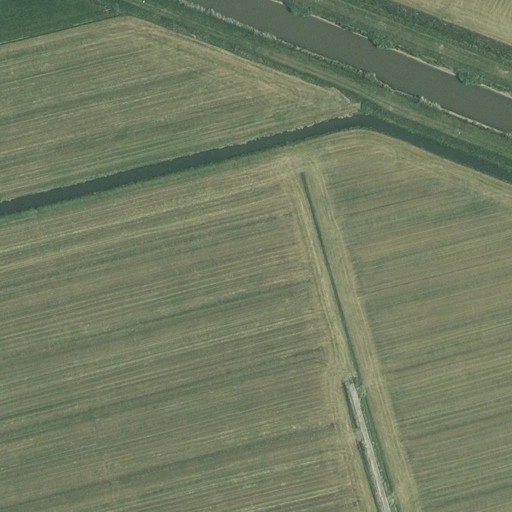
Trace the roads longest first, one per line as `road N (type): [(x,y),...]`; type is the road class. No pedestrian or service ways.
road 1 (track): [(511,155),(126,0)]
road 2 (track): [(511,73),(317,0)]
